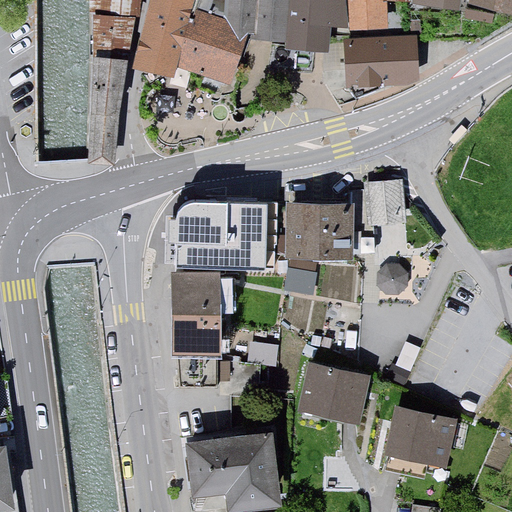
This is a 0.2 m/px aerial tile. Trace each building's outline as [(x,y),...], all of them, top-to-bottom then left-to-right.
[(126,10),(126,0),(85,0),(85,6),(126,10)] [(189,0),(147,0),(131,74),(169,85),(172,74),(224,90),(240,41),(277,47),(280,0),(218,0),(218,20),(187,13),(189,0)] [(327,0),(283,0),(279,52),(323,56),(327,0)] [(340,0),(341,36),(380,35),(381,8),(405,7),(404,0),(340,0)] [(456,0),(405,0),(405,7),(454,15),(456,0)] [(511,0),(465,0),(464,7),(511,20),(511,0)] [(122,53),(126,13),(87,9),(83,49),(122,53)] [(408,42),(341,46),(344,86),(411,82),(408,42)] [(115,161),(126,57),(94,53),(89,161),(115,161)] [(394,186),(360,187),(361,226),(396,225),(394,186)] [(265,275),(269,206),(181,201),(160,238),(162,273),(212,273),(265,275)] [(352,206),(282,205),(283,266),(351,266),(352,206)] [(382,289),(409,286),(407,260),(379,262),(382,289)] [(212,273),(162,273),(163,358),(213,358),(212,273)] [(359,383),(304,370),(294,414),(349,427),(359,383)] [(446,426),(387,413),(377,456),(436,469),(446,426)] [(0,438),(0,505),(15,504),(6,438),(0,438)] [(259,442),(179,452),(185,498),(218,494),(220,511),(235,511),(267,508),(259,442)]
